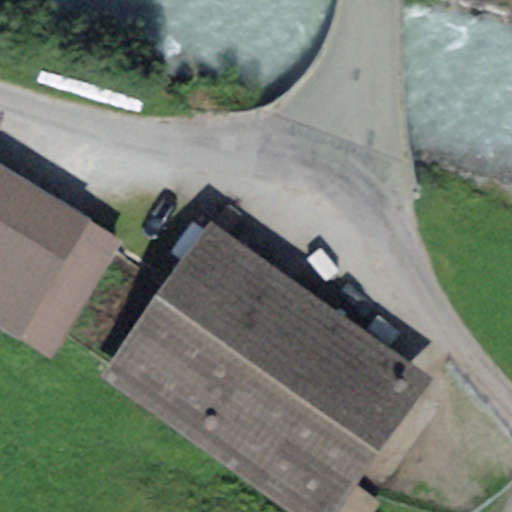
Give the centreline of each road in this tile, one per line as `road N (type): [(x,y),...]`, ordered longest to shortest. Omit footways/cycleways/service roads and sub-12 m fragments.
road 1 (unclassified): [(346,227),(218,168),(0,96)]
road 2 (unclassified): [(511,411),(346,227)]
road 3 (residential): [(346,227),(366,0)]
